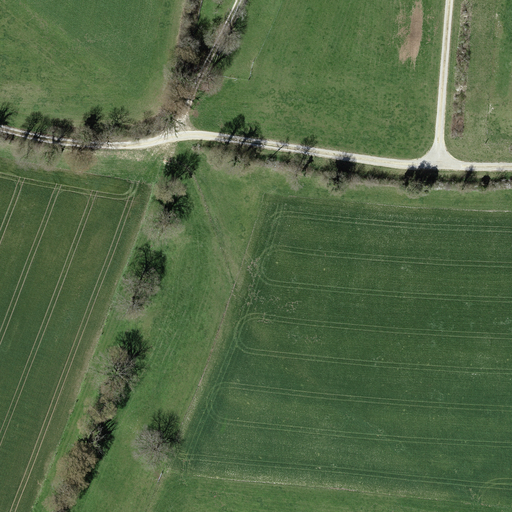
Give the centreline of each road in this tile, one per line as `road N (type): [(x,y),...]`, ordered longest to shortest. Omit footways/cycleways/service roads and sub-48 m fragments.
road 1 (track): [(449,0),(436,162),(190,134),(74,146),(0,129)]
road 2 (track): [(240,0),(173,136)]
